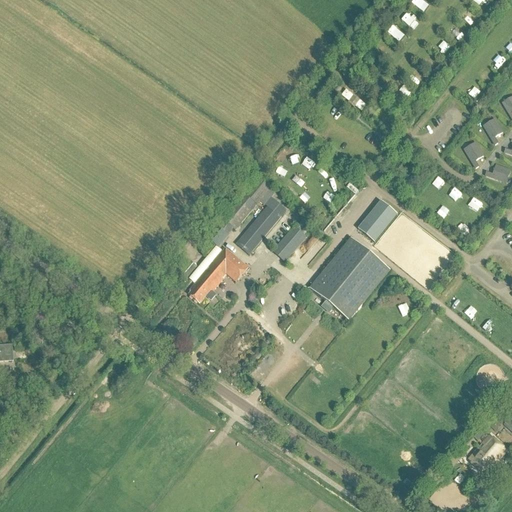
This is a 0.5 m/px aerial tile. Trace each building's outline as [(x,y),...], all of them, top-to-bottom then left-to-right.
[(417,0),(413,0),(410,5),(421,14),(426,7),(417,0)] [(476,7),(480,11),(487,5),(483,0),(476,7)] [(463,14),(456,22),(465,29),(472,21),(463,14)] [(407,31),(413,25),(402,15),(396,22),(407,31)] [(451,30),(444,38),(450,43),(457,35),(451,30)] [(430,48),(442,58),(447,52),(436,42),(430,48)] [(377,46),(373,52),(382,59),(386,52),(377,46)] [(423,57),(417,64),(425,70),(430,64),(423,57)] [(407,83),(417,88),(421,81),(412,75),(407,83)] [(367,106),(347,90),(342,96),(362,112),(367,106)] [(396,95),(391,100),(401,108),(405,103),(396,95)] [(511,99),(502,106),(511,122),(511,99)] [(503,135),(495,121),(482,128),(494,148),(498,146),(495,140),(503,135)] [(484,158),(475,144),(463,152),(475,171),(479,169),(475,164),(484,158)] [(511,172),(496,167),(492,176),(486,174),(485,179),(506,186),(511,172)] [(258,179),(223,222),(234,230),(234,231),(236,233),(259,204),(271,189),(258,179)] [(252,253),(281,219),(286,213),(272,201),(267,207),(238,242),(252,253)] [(381,204),(358,231),(374,245),(398,217),(381,204)] [(294,229),(278,247),(285,253),(279,260),(286,265),(307,240),(306,240),(294,229)] [(310,290),(326,303),(321,309),(329,315),(334,310),(349,322),(390,272),(350,240),(310,290)] [(317,241),(309,251),(313,255),(322,245),(317,241)] [(237,284),(248,269),(224,250),(187,295),(200,306),(210,292),(212,294),(227,276),(237,284)] [(188,280),(197,268),(191,264),(182,275),(188,280)] [(282,305),(283,296),(276,295),(275,304),(282,305)] [(11,347),(0,347),(0,364),(12,363),(11,347)] [(15,399),(10,402),(15,410),(20,407),(15,399)] [(496,409),(483,423),(495,434),(504,424),(500,420),(504,416),(496,409)] [(468,461),(484,475),(490,468),(493,470),(506,454),(488,438),(468,461)]
